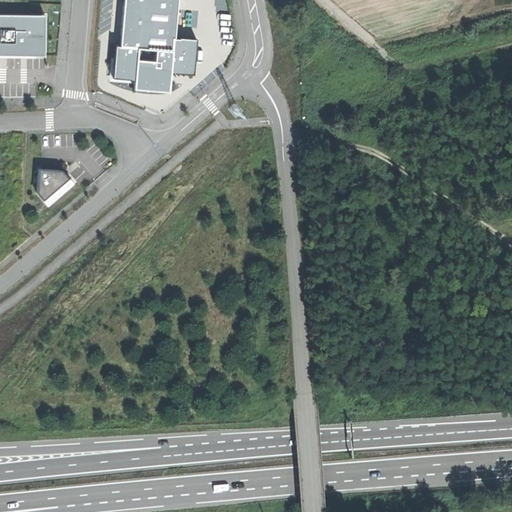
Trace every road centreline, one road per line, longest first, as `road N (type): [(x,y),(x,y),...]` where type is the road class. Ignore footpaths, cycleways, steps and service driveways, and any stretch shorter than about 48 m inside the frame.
road 1 (unclassified): [(312,511),(283,136),(252,68)]
road 2 (motorway): [(112,489),(511,457)]
road 3 (motorway): [(511,428),(199,451)]
road 4 (motorway): [(199,451),(0,471)]
road 5 (motorway): [(199,451),(138,443),(0,450)]
road 6 (unclassified): [(0,285),(150,156)]
road 7 (unclassified): [(150,156),(252,68)]
